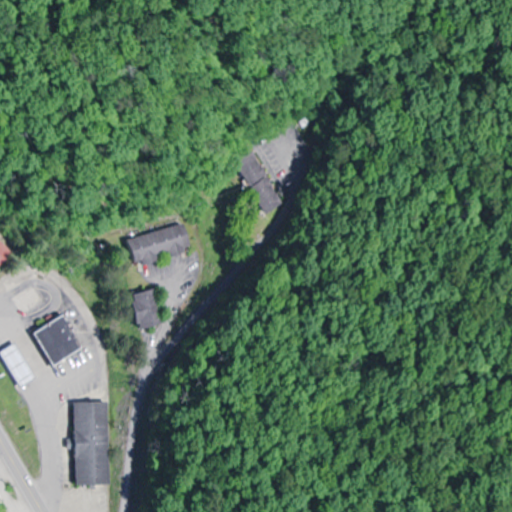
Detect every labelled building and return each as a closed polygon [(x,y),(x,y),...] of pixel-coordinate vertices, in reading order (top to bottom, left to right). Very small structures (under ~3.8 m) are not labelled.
[(220,159),(256,215),(275,203),(239,147),(220,159)] [(183,249),(177,224),(116,240),(122,265),(183,249)] [(0,263),(10,253),(0,242),(0,263)] [(120,295),(128,330),(158,323),(150,288),(120,295)] [(44,366),(74,350),(56,316),(25,332),(44,366)] [(28,378),(6,344),(0,348),(0,365),(14,387),(28,378)] [(108,402),(69,403),(70,485),(108,485),(108,402)]
